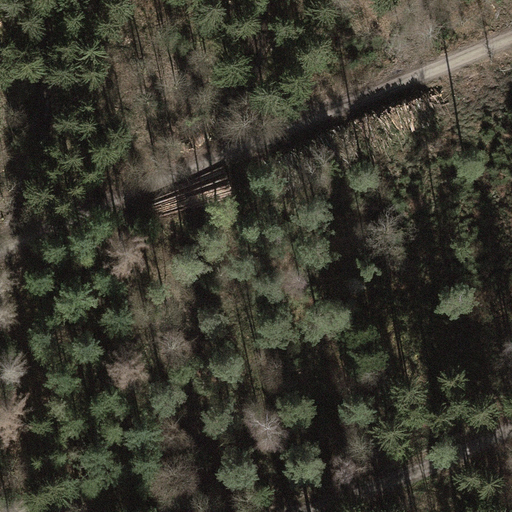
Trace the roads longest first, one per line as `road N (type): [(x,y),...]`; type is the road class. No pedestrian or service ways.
road 1 (track): [(511,38),(0,250)]
road 2 (track): [(303,511),(511,429)]
